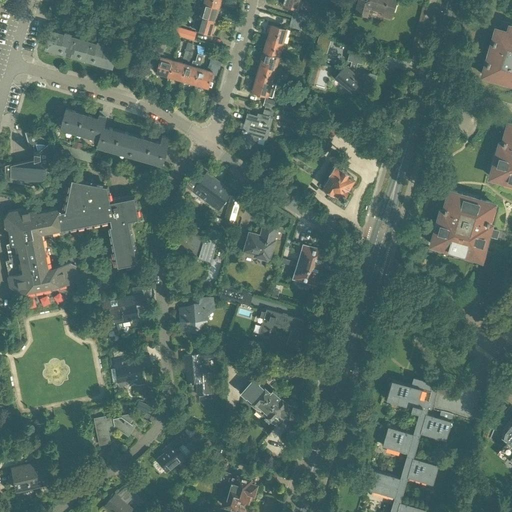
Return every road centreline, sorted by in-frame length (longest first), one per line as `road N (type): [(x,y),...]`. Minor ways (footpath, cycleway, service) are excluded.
road 1 (residential): [(56,511),(153,429),(168,387),(163,201),(201,140)]
road 2 (tertiary): [(372,265),(447,0)]
road 3 (tertiary): [(298,511),(372,265)]
road 4 (residential): [(12,65),(137,103),(201,140)]
road 5 (residential): [(209,144),(372,265)]
road 6 (residential): [(209,144),(252,0)]
